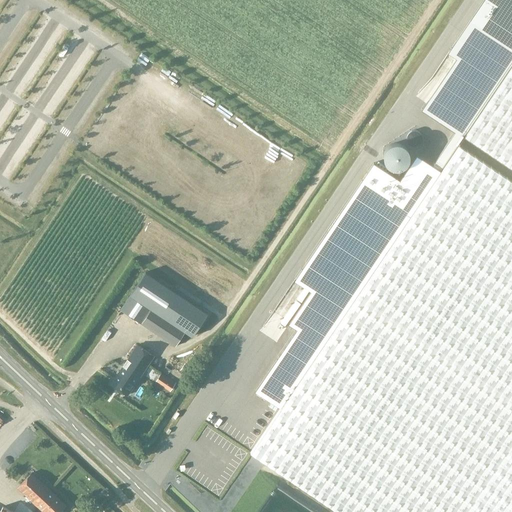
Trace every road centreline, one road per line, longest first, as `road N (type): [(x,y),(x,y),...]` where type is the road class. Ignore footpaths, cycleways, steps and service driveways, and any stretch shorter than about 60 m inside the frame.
road 1 (track): [(331,159),(225,316),(197,340),(167,351)]
road 2 (secondary): [(163,511),(0,358)]
